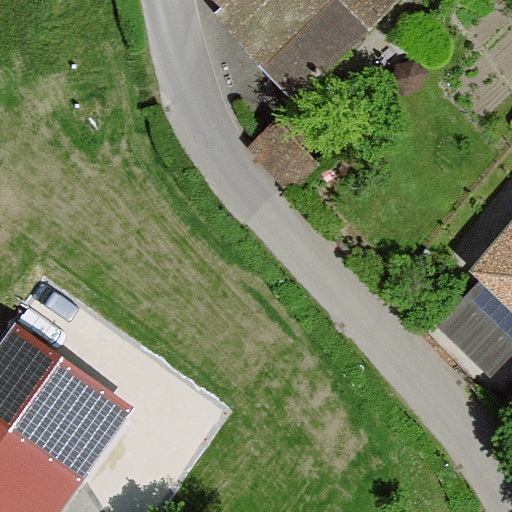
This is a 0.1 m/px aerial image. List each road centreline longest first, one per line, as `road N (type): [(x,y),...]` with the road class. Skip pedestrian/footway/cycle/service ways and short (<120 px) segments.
road 1 (unclassified): [(511,495),(451,407),(228,164),(195,98),(170,0)]
road 2 (track): [(41,96),(187,70)]
